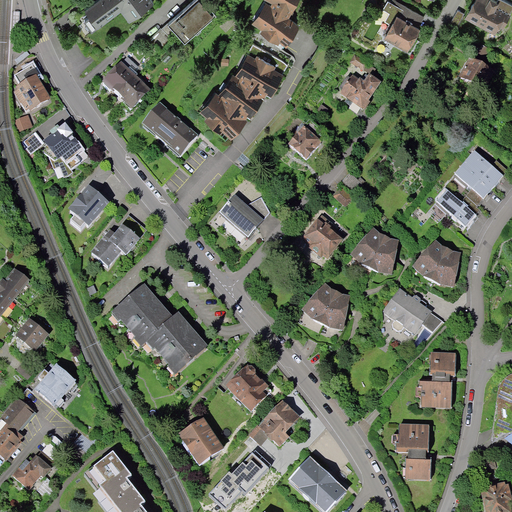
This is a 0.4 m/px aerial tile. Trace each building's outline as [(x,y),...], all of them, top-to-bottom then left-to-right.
[(155,2),(153,0),(101,0),(88,10),(101,26),(123,9),(131,20),(155,2)] [(219,13),(207,0),(194,0),(170,23),(188,42),(219,13)] [(300,0),(270,0),(275,3),(274,4),(268,2),(254,23),(289,46),(302,24),(292,17),(300,0)] [(511,15),(511,6),(498,0),(475,0),(468,17),(503,34),(511,15)] [(464,13),(458,10),(451,23),(457,26),(464,13)] [(424,28),(399,14),(386,36),(411,51),(424,28)] [(489,48),(473,41),(467,56),(483,63),(489,48)] [(27,50),(15,60),(19,65),(32,55),(27,50)] [(286,72),(251,53),(240,74),(236,72),(221,93),(218,90),(202,110),(234,138),(251,119),(269,93),(274,95),(286,72)] [(499,73),(471,59),(460,80),(489,94),(499,73)] [(154,94),(125,66),(106,85),(135,114),(154,94)] [(51,99),(37,75),(15,88),(30,112),(51,99)] [(366,86),(354,78),(340,97),(366,116),(387,87),(373,77),(366,86)] [(200,141),(161,108),(146,126),(185,159),(200,141)] [(29,118),(15,123),(19,134),(33,129),(29,118)] [(70,130),(48,144),(56,157),(51,161),(56,172),(61,170),(66,181),(77,175),(75,170),(92,161),(70,130)] [(325,148),(306,130),(290,149),(309,166),(325,148)] [(36,135),(25,143),(34,155),(44,147),(36,135)] [(505,178),(476,154),(456,178),(485,202),(505,178)] [(350,172),(340,184),(353,194),(363,183),(350,172)] [(117,194),(99,178),(69,214),(88,229),(117,194)] [(341,187),(333,196),(345,207),(354,197),(341,187)] [(483,203),(471,192),(462,203),(477,216),(481,211),(478,208),(483,203)] [(477,217),(448,194),(438,206),(467,230),(477,217)] [(238,198),(221,216),(250,241),(272,217),(263,200),(248,208),(238,198)] [(149,233),(130,218),(123,226),(143,241),(149,233)] [(348,243),(321,220),(302,242),(329,265),(348,243)] [(118,235),(113,231),(94,256),(112,270),(125,253),(131,258),(143,242),(124,228),(118,235)] [(401,244),(375,231),(353,258),(363,266),(383,276),(395,278),(401,244)] [(464,254),(439,244),(416,268),(427,278),(442,286),(457,290),(464,254)] [(0,324),(32,284),(16,271),(0,291),(0,324)] [(352,298),(327,286),(306,313),(317,322),(332,329),(347,332),(352,298)] [(177,321),(147,288),(116,315),(146,348),(150,344),(177,321)] [(435,313),(401,290),(384,316),(418,338),(435,313)] [(181,317),(150,344),(179,378),(211,350),(181,317)] [(50,338),(29,322),(16,338),(37,354),(50,338)] [(435,386),(424,386),(423,410),(455,411),(457,357),(433,356),(433,377),(435,377),(435,386)] [(36,371),(23,362),(15,373),(28,382),(36,371)] [(79,384),(59,368),(37,394),(58,411),(79,384)] [(277,394),(250,368),(228,390),(254,416),(277,394)] [(511,432),(511,372),(507,375),(503,379),(499,384),(490,443),(511,432)] [(300,413),(281,397),(257,426),(268,436),(281,446),(291,435),(286,430),(300,413)] [(35,414),(16,400),(1,421),(10,427),(19,435),(35,414)] [(228,454),(207,423),(183,439),(204,471),(228,454)] [(268,436),(257,426),(249,435),(260,445),(268,436)] [(432,428),(400,426),(399,453),(412,454),(410,481),(434,482),(435,463),(429,463),(432,428)] [(27,442),(10,427),(0,438),(0,456),(8,463),(27,442)] [(205,494),(224,511),(226,511),(243,495),(245,497),(272,469),(252,451),(232,472),(229,469),(205,494)] [(39,452),(14,478),(30,494),(55,467),(39,452)] [(118,458),(99,473),(111,487),(105,491),(121,511),(146,511),(150,508),(131,485),(135,480),(118,458)] [(321,511),(327,511),(346,493),(311,459),(289,482),(321,511)] [(511,511),(511,501),(508,483),(483,489),(488,511),(511,511)]
